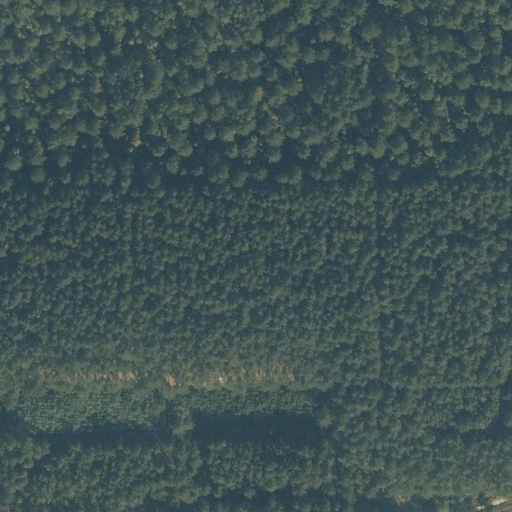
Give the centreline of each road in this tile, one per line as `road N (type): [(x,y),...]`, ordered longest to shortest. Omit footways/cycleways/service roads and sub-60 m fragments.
road 1 (track): [(0,381),(336,381),(491,375),(511,366)]
road 2 (track): [(376,168),(0,179)]
road 3 (track): [(380,378),(376,168),(496,164)]
road 4 (track): [(87,511),(225,488),(355,484)]
road 5 (track): [(134,175),(137,380)]
road 6 (track): [(355,484),(511,485)]
road 7 (track): [(169,501),(166,381)]
